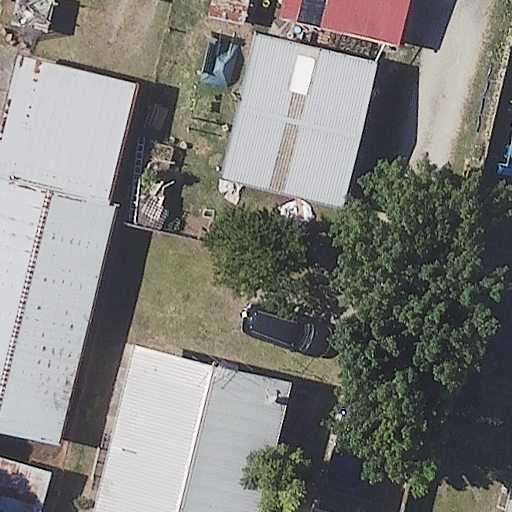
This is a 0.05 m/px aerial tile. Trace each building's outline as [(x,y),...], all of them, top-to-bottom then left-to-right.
[(403,0),(289,0),(395,30),(403,0)] [(376,47),(255,19),(221,165),(341,193),(376,47)] [(138,69),(17,43),(0,121),(0,415),(60,429),(138,69)] [(255,511),(288,362),(128,328),(88,511),(255,511)] [(46,511),(58,459),(0,446),(0,511),(46,511)] [(511,511),(511,475),(502,511),(511,511)]
